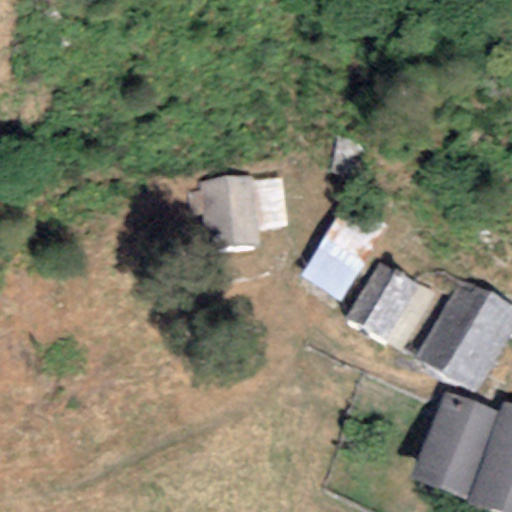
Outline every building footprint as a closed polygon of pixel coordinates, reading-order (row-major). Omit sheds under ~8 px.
[(202,215),(205,251),(258,247),(252,176),(197,181),(198,195),(187,196),(189,216),(202,215)] [(420,287),(378,263),(345,319),(386,343),(420,287)] [(414,359),(476,393),(511,328),(511,307),(460,278),(414,359)] [(496,412),(442,391),(408,478),(464,500),(496,412)] [(511,511),(511,405),(500,401),(496,412),(464,500),(498,511),(511,511)]
